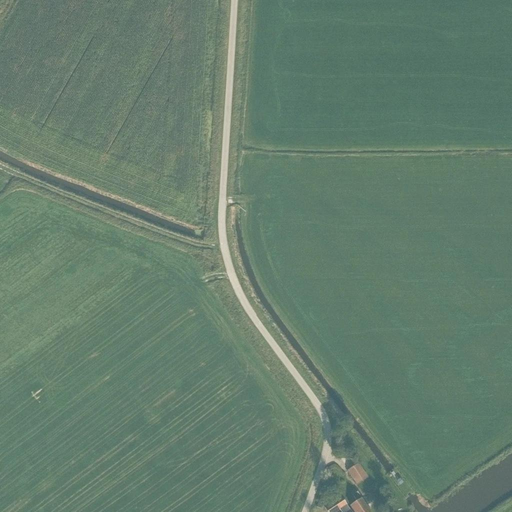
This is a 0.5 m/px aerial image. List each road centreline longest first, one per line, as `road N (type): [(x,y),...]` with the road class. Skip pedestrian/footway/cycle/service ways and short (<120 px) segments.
road 1 (unclassified): [(303,511),(322,456),(321,414),(246,307),(223,251),(232,0)]
road 2 (track): [(223,251),(0,164)]
